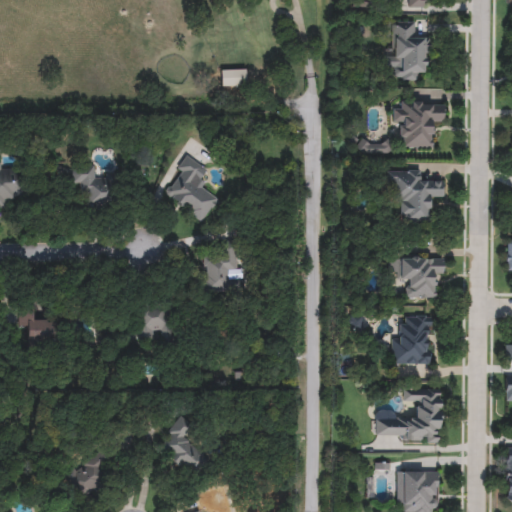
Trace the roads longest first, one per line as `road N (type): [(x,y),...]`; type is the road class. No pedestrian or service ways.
road 1 (residential): [(483,0),(480,511)]
road 2 (residential): [(313,511),(312,106)]
road 3 (residential): [(148,245),(0,249)]
